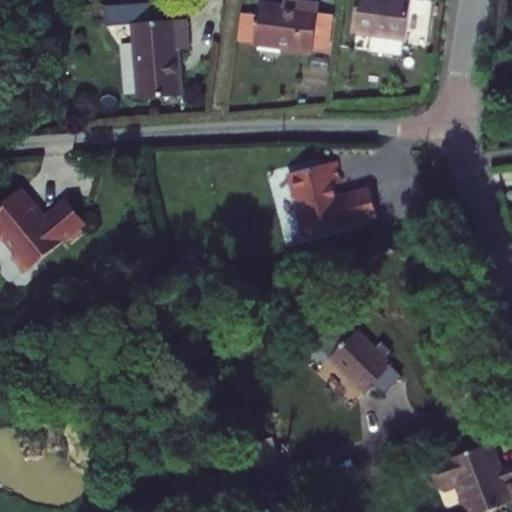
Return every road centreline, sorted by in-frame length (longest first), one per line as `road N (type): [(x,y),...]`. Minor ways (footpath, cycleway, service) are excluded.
road 1 (residential): [(0,144),(280,125),(460,132)]
road 2 (residential): [(460,132),(511,265)]
road 3 (residential): [(474,0),(460,132)]
